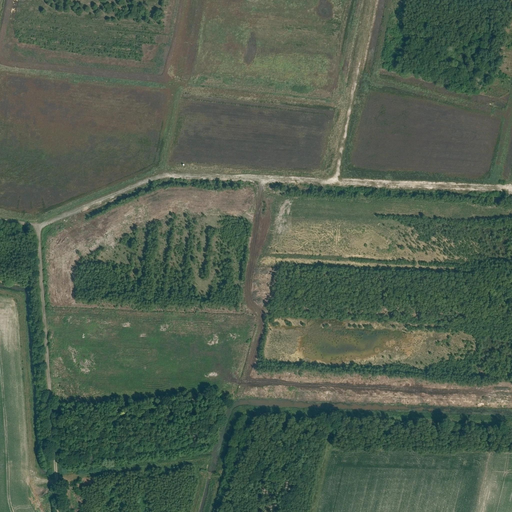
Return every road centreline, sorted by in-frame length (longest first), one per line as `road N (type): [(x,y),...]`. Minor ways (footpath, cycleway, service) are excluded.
road 1 (track): [(37,226),(157,177),(326,180),(337,165),(372,0)]
road 2 (track): [(37,226),(58,511)]
